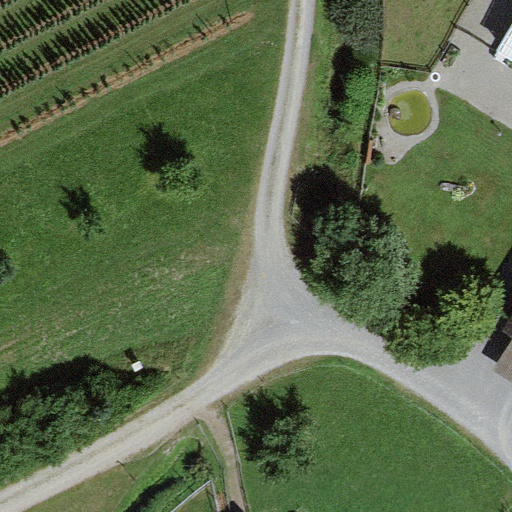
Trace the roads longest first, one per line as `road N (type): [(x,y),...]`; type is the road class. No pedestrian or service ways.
road 1 (track): [(511,440),(295,307),(183,404),(0,503)]
road 2 (track): [(300,0),(268,227),(273,272),(295,307)]
